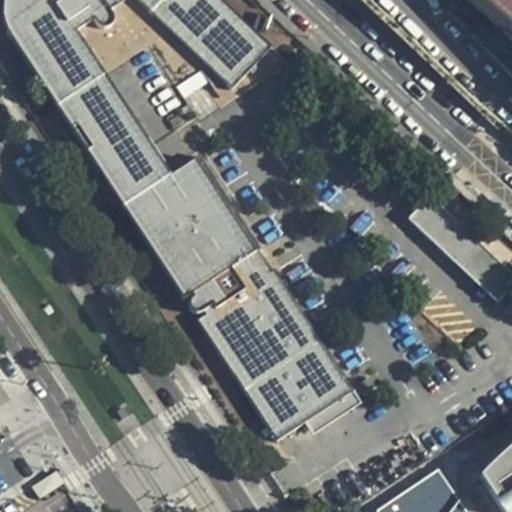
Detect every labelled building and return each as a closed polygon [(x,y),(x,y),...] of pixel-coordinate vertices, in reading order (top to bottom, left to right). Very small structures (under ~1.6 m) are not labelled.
[(176,177),(77,32),(89,23),(97,18),(99,23),(102,25),(114,21),(117,17),(118,12),(131,0),(140,0),(238,88),(275,47),(223,0),(16,0),(14,10),(16,20),(20,26),(10,35),(172,278),(180,274),(183,279),(180,282),(180,288),(185,293),(189,294),(194,293),(195,296),(187,300),(281,444),(360,392),(205,161),(178,178),(176,177)] [(511,0),(461,0),(511,44),(511,0)] [(511,263),(443,200),(422,223),(504,297),(511,287),(511,263)] [(501,511),(511,511),(511,449),(481,481),(501,511)] [(53,470),(29,486),(38,501),(62,484),(53,470)] [(466,511),(441,475),(385,511),(466,511)]
